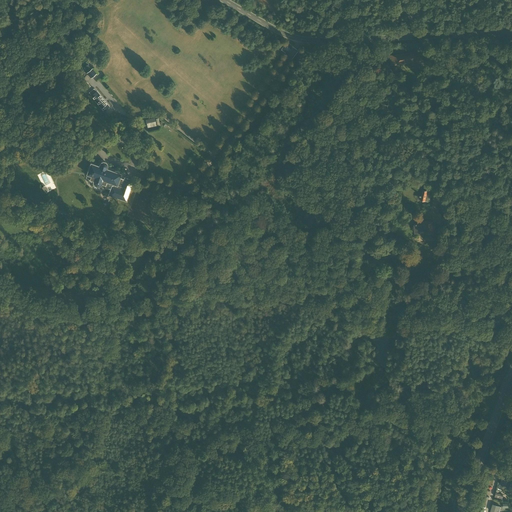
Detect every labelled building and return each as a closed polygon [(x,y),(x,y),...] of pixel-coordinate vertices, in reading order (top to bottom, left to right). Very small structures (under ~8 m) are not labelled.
[(411,53),(412,62),(414,62),(421,61),(420,52),(411,53)] [(399,64),(411,62),(412,62),(411,53),(398,55),(399,64)] [(392,65),(399,64),(398,55),(390,56),(392,65)] [(87,72),(91,78),(96,74),(92,68),(87,72)] [(396,76),(397,90),(404,90),(403,76),(396,76)] [(92,95),(104,110),(109,107),(96,91),(92,95)] [(119,173),(119,172),(118,171),(117,171),(116,170),(115,170),(115,171),(105,168),(106,166),(106,164),(105,163),(103,162),(102,163),(101,164),(100,166),(91,163),(87,174),(91,175),(92,175),(92,176),(93,175),(96,176),(95,180),(95,182),(96,183),(97,184),(98,184),(100,183),(100,182),(102,178),(106,179),(105,180),(106,181),(114,183),(115,184),(117,185),(119,179),(120,177),(121,174),(119,173)] [(110,193),(126,199),(133,181),(125,177),(124,179),(124,180),(119,179),(117,185),(115,184),(113,187),(113,186),(111,190),(110,193)] [(421,199),(427,200),(428,197),(429,197),(430,195),(426,194),(427,191),(423,190),(422,195),(421,199)] [(415,224),(415,232),(420,232),(420,227),(426,226),(427,231),(428,231),(433,231),(433,230),(436,230),(435,224),(433,224),(433,220),(431,220),(431,219),(424,220),(425,224),(420,224),(420,223),(415,224)] [(504,489),(508,480),(502,478),(498,487),(504,489)]
